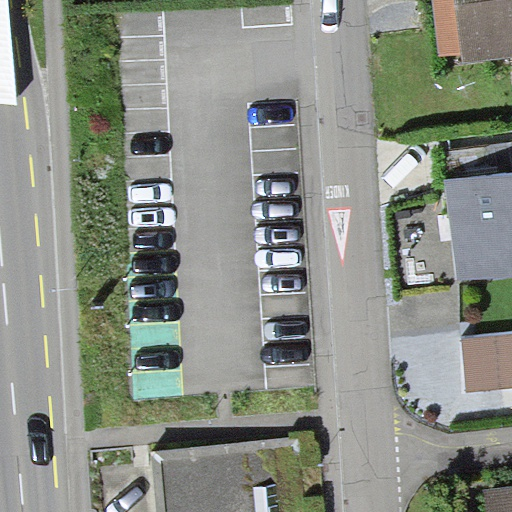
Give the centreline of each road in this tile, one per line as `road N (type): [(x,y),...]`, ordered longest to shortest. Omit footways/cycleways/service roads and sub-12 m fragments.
road 1 (residential): [(333,0),(362,457)]
road 2 (primary): [(0,236),(22,511)]
road 3 (residential): [(362,457),(511,441)]
